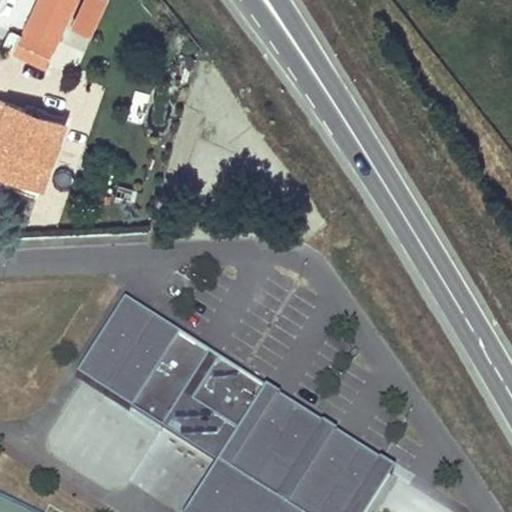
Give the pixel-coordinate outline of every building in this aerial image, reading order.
[(43,68),(76,0),(33,0),(9,52),(43,68)] [(0,100),(0,166),(41,181),(62,122),(0,100)] [(0,172),(39,186),(41,181),(0,166),(0,172)] [(121,301),(73,376),(159,430),(164,421),(219,455),(213,465),(183,511),(364,511),(390,472),(121,301)] [(164,421),(159,430),(213,465),(219,455),(164,421)]
